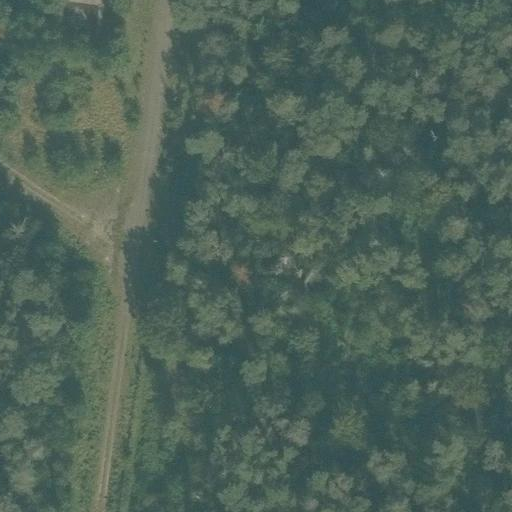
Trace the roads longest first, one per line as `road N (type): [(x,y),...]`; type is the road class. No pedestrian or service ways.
road 1 (track): [(159,290),(463,511)]
road 2 (track): [(159,290),(128,511)]
